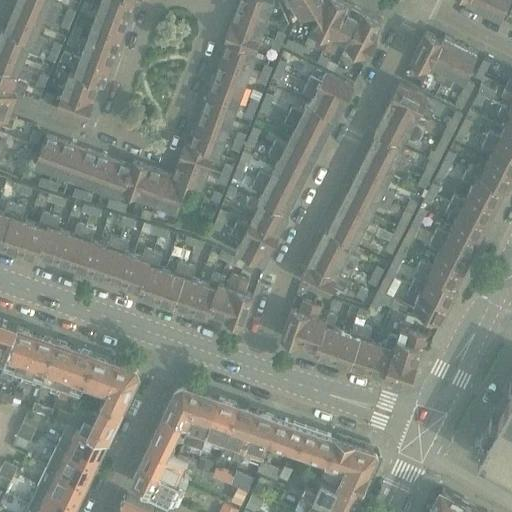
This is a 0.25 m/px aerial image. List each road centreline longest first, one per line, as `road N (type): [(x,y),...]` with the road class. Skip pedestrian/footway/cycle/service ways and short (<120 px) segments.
road 1 (residential): [(254,369),(288,267),(423,0)]
road 2 (residential): [(109,131),(164,152),(211,12)]
road 3 (tertiary): [(179,343),(0,279)]
road 4 (residential): [(179,343),(99,511)]
road 5 (tertiary): [(423,430),(254,369)]
road 6 (tertiary): [(423,430),(499,287)]
road 7 (residential): [(158,0),(109,131)]
